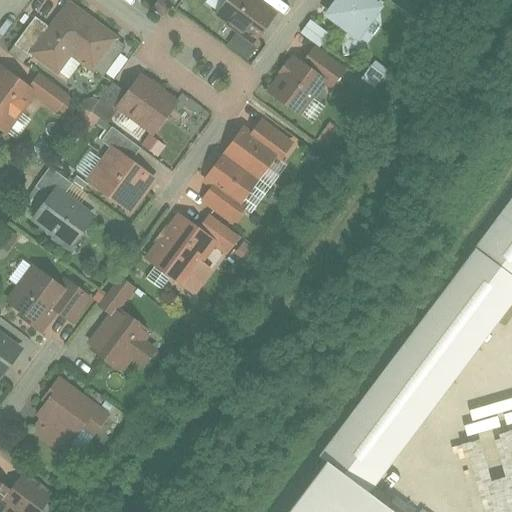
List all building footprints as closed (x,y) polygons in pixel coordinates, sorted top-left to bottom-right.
[(36,60),(52,72),(60,61),(69,68),(80,53),(92,61),(119,24),(86,0),(56,0),(47,13),(33,3),(17,25),(19,36),(36,48),(30,56),(36,60)] [(213,0),(209,6),(250,35),(274,0),(213,0)] [(376,0),(319,0),(355,27),(376,0)] [(328,20),(309,7),(299,21),(319,34),(328,20)] [(278,60),(262,80),(307,115),(325,92),(316,86),(320,80),(327,86),(348,59),(314,33),(308,40),(299,33),(289,47),(285,43),(274,57),(278,60)] [(98,105),(89,99),(52,72),(36,60),(28,70),(0,50),(0,120),(5,123),(6,121),(15,128),(30,107),(21,100),(32,86),(54,103),(56,99),(87,121),(98,105)] [(386,65),(370,52),(358,67),(375,80),(386,65)] [(152,123),(179,87),(137,57),(123,77),(111,69),(89,99),(98,105),(107,111),(117,97),(152,123)] [(241,110),(198,165),(208,173),(198,187),(228,211),(241,196),(248,202),(269,176),(256,166),(274,143),(280,147),(293,131),(259,105),(250,116),(241,110)] [(80,174),(125,207),(156,164),(132,146),(140,135),(111,113),(100,127),(109,134),(99,149),(90,142),(78,159),(87,165),(80,174)] [(68,239),(97,203),(65,178),(71,171),(49,154),(33,175),(43,182),(25,206),(68,239)] [(238,222),(206,199),(197,211),(178,197),(141,248),(151,255),(141,268),(159,281),(168,268),(192,285),(213,256),(203,248),(205,245),(216,252),(238,222)] [(511,197),(319,453),(370,491),(511,302),(511,197)] [(265,223),(256,235),(261,239),(264,241),(272,229),(265,223)] [(256,235),(243,225),(232,240),(250,254),(261,239),(256,235)] [(31,252),(2,287),(17,300),(14,304),(38,323),(55,303),(68,314),(91,285),(64,263),(56,272),(31,252)] [(107,302),(83,332),(89,336),(87,339),(113,359),(115,356),(120,360),(131,346),(141,354),(156,335),(146,327),(150,322),(118,298),(135,276),(121,265),(98,295),(107,302)] [(0,365),(23,336),(0,317),(0,365)] [(107,401),(57,363),(39,387),(41,388),(29,404),(35,408),(26,419),(59,443),(71,427),(82,435),(107,401)] [(0,470),(0,511),(18,511),(20,511),(4,499),(8,495),(29,510),(34,503),(45,511),(54,511),(65,499),(47,486),(49,484),(18,460),(6,475),(0,470)] [(384,511),(328,471),(298,511),(384,511)]
